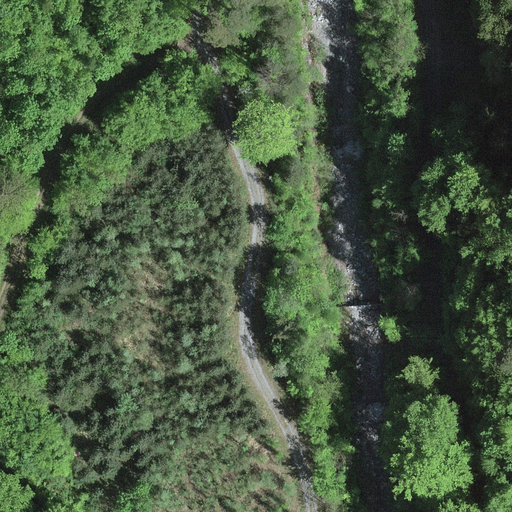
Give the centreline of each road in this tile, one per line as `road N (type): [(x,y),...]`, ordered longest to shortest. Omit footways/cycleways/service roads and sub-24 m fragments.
road 1 (track): [(200,0),(264,213),(254,357),(307,463),(319,511)]
road 2 (track): [(464,511),(450,419),(439,247),(442,90),(429,0)]
road 3 (track): [(209,31),(121,81),(67,137),(0,297)]
